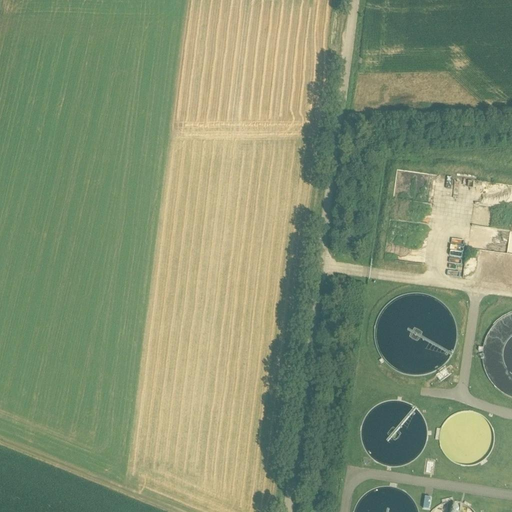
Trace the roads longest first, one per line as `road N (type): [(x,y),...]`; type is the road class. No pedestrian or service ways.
road 1 (unclassified): [(286,511),(353,0)]
road 2 (unknown): [(511,497),(362,479),(348,489),(340,511)]
